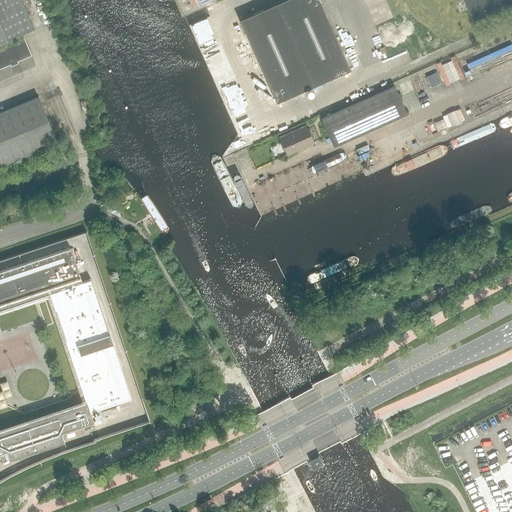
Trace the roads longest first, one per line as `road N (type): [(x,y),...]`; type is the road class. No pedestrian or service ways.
road 1 (primary): [(511,305),(104,511)]
road 2 (primary): [(153,511),(511,329)]
